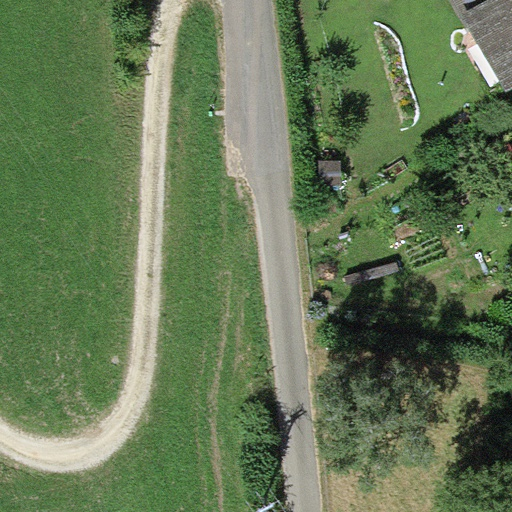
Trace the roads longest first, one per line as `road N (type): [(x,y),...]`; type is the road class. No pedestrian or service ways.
road 1 (track): [(0,424),(27,445),(89,449),(131,385),(169,0)]
road 2 (residential): [(250,0),(301,511)]
